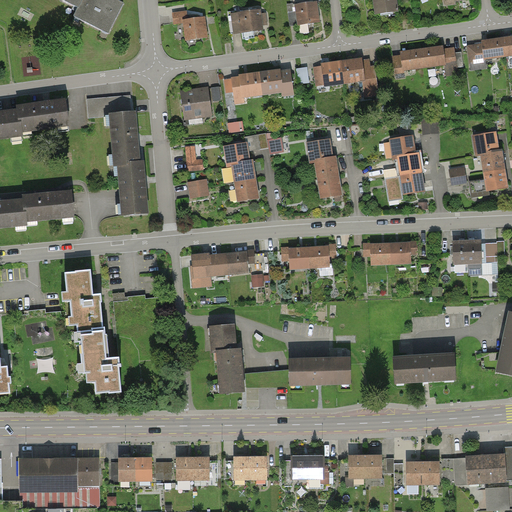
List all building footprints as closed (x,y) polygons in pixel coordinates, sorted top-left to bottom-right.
[(68,0),(67,3),(82,11),(79,16),(112,33),(127,3),(120,0),(68,0)] [(393,0),(370,0),(373,16),(396,12),(393,0)] [(314,3),(293,6),(296,27),(318,24),(314,3)] [(262,10),(230,15),(233,35),(266,30),(262,10)] [(203,19),(180,22),(183,43),(206,40),(203,19)] [(511,37),(499,40),(502,62),(511,60),(511,37)] [(499,40),(465,44),(468,66),(502,62),(499,40)] [(453,46),(422,50),(425,72),(456,68),(453,46)] [(422,50),(392,54),(394,76),(425,72),(422,50)] [(371,59),(345,62),(348,85),(374,82),(371,59)] [(345,62),(319,65),(322,89),(348,85),(345,62)] [(300,65),(300,81),(311,81),(310,65),(300,65)] [(288,69),(260,73),(263,98),(292,93),(288,69)] [(260,73),(231,77),(234,102),(263,98),(260,73)] [(221,84),(212,84),(213,99),(222,98),(221,84)] [(206,88),(179,92),(183,121),(210,118),(206,88)] [(17,108),(17,112),(0,114),(0,138),(22,135),(22,132),(67,125),(64,102),(46,104),(17,108)] [(143,165),(139,166),(137,139),(134,113),(111,115),(116,168),(120,167),(124,217),(147,215),(144,180),(143,165)] [(229,120),(230,130),(245,129),(244,118),(229,120)] [(423,120),(424,132),(440,130),(439,119),(423,120)] [(283,134),(269,137),(271,152),(286,150),(283,134)] [(473,156),(478,155),(496,152),(493,134),(471,138),(473,156)] [(418,155),(415,155),(413,143),(413,137),(390,140),(393,158),(399,157),(402,177),(388,179),(390,198),(424,192),(422,178),(420,169),(418,155)] [(338,173),(336,159),(332,159),(332,155),(330,141),(307,144),(310,162),(315,162),(320,200),(341,197),(339,181),(338,173)] [(255,176),(253,162),(250,162),(249,156),(247,144),(225,147),(227,165),(234,164),(239,202),(258,199),(256,185),(255,176)] [(195,148),(185,149),(186,172),(202,171),(202,161),(195,161),(195,148)] [(502,171),(499,152),(496,152),(478,155),(481,174),(502,171)] [(462,168),(447,171),(450,187),(465,185),(462,168)] [(503,178),(502,171),(481,174),(484,194),(505,191),(503,178)] [(205,181),(187,184),(190,201),(208,198),(205,181)] [(0,204),(0,227),(27,225),(26,221),(74,217),(71,194),(50,196),(23,198),(23,202),(3,204),(0,204)] [(464,242),(450,243),(451,267),(465,267),(464,242)] [(479,242),(464,242),(465,267),(480,266),(479,242)] [(411,244),(390,245),(390,267),(412,267),(411,244)] [(390,245),(368,245),(369,268),(390,267),(390,245)] [(327,247),(307,249),(308,271),(329,269),(327,247)] [(307,249),(287,250),(288,272),(308,271),(307,249)] [(217,256),(194,258),(196,280),(249,275),(247,253),(237,254),(217,256)] [(263,280),(269,278),(268,271),(253,274),(255,285),(264,283),(263,280)] [(91,272),(67,274),(68,292),(65,292),(66,302),(71,301),(73,330),(78,330),(105,327),(102,294),(93,294),(91,272)] [(511,314),(510,314),(498,373),(511,375),(511,314)] [(212,351),(215,350),(237,348),(234,324),(209,327),(212,351)] [(108,360),(105,327),(78,330),(82,374),(88,374),(89,384),(95,384),(96,396),(122,394),(119,359),(108,360)] [(215,350),(220,395),(246,392),(241,347),(237,348),(215,350)] [(455,355),(394,359),(396,383),(426,381),(456,379),(455,355)] [(0,396),(10,396),(7,360),(0,360),(0,396)] [(349,361),(288,363),(289,387),(320,386),(350,386),(349,361)] [(469,485),(469,483),(506,481),(511,480),(511,447),(504,448),(505,456),(467,458),(454,459),(456,484),(456,486),(469,485)] [(357,457),(348,457),(348,478),(382,478),(382,457),(374,457),(357,457)] [(243,458),(233,458),(233,478),(267,478),(267,458),(260,458),(243,458)] [(302,458),(290,458),(290,478),(324,478),(324,458),(318,458),(302,458)] [(174,479),(174,459),(155,459),(155,479),(174,479)] [(186,459),(176,459),(176,480),(210,480),(210,459),(203,459),(186,459)] [(442,484),(456,484),(454,459),(442,459),(442,484)] [(127,460),(118,460),(118,480),(151,480),(151,460),(144,460),(127,460)] [(98,510),(97,461),(19,462),(19,511),(98,510)] [(416,465),(406,465),(407,484),(440,483),(440,464),(433,464),(416,465)] [(509,509),(508,488),(492,489),(493,510),(509,509)]
